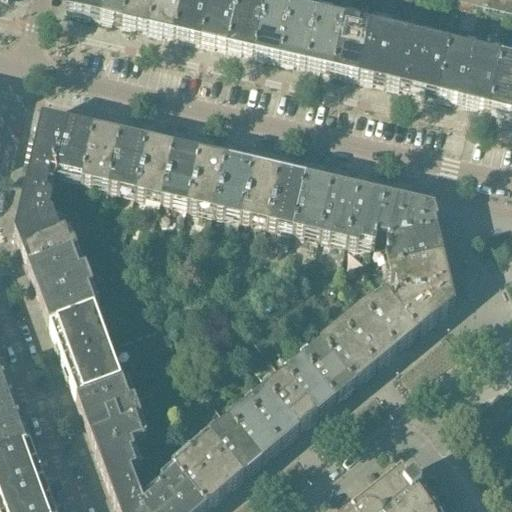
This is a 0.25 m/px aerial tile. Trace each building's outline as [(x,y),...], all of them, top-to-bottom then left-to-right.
[(102,0),(68,0),(64,20),(96,27),(102,0)] [(125,0),(102,0),(96,27),(118,32),(125,0)] [(125,0),(118,32),(144,38),(153,0),(125,0)] [(180,0),(153,0),(144,38),(171,45),(180,0)] [(208,1),(203,0),(180,0),(171,45),(196,51),(208,1)] [(444,0),(443,8),(462,13),(465,0),(444,0)] [(485,0),(465,0),(462,13),(482,18),(485,0)] [(502,22),(507,0),(485,0),(482,18),(502,22)] [(511,24),(511,0),(507,0),(502,22),(511,24)] [(235,7),(208,1),(196,51),(223,57),(235,7)] [(262,13),(235,7),(223,57),(250,63),(262,13)] [(288,20),(262,13),(250,63),(276,69),(288,20)] [(314,26),(288,20),(276,69),(303,75),(314,26)] [(340,32),(314,26),(303,75),(329,81),(340,32)] [(367,38),(340,32),(329,81),(355,87),(367,38)] [(392,44),(367,38),(355,87),(381,93),(392,44)] [(419,50),(392,44),(381,93),(408,100),(419,50)] [(446,56),(419,50),(408,100),(434,106),(446,56)] [(472,62),(446,56),(434,106),(460,112),(472,62)] [(500,69),(472,62),(460,112),(489,118),(500,69)] [(511,71),(500,69),(489,118),(511,123),(511,71)] [(66,132),(45,127),(39,125),(38,131),(29,173),(49,178),(49,180),(55,181),(66,132)] [(66,132),(55,181),(55,183),(80,189),(92,138),(66,132)] [(118,144),(92,138),(80,189),(80,193),(105,199),(118,144)] [(145,150),(118,144),(105,199),(132,206),(145,150)] [(171,156),(145,150),(132,206),(158,212),(171,156)] [(197,162),(171,156),(158,212),(184,218),(197,162)] [(223,168),(197,162),(184,218),(211,224),(223,168)] [(250,174),(223,168),(211,224),(237,230),(250,174)] [(13,241),(18,254),(55,240),(49,221),(52,206),(49,202),(44,201),(49,180),(49,178),(29,173),(13,241)] [(276,180),(250,174),(237,230),(263,236),(276,180)] [(288,183),(276,180),(263,236),(290,242),(302,187),(288,183)] [(329,193),(302,187),(290,242),(315,248),(329,193)] [(356,199),(329,193),(315,248),(343,255),(356,199)] [(382,205),(356,199),(343,255),(355,257),(356,251),(370,255),(374,241),(382,205)] [(431,216),(382,205),(374,241),(384,243),(386,249),(434,238),(432,230),(435,230),(431,216)] [(61,238),(55,240),(18,254),(25,274),(75,256),(72,250),(66,252),(61,238)] [(434,238),(386,249),(386,252),(383,253),(388,276),(440,264),(434,238)] [(116,241),(113,259),(120,260),(123,242),(116,241)] [(75,256),(25,274),(33,295),(82,276),(75,256)] [(440,264),(388,276),(384,277),(387,290),(391,288),(394,300),(398,299),(398,302),(447,291),(440,264)] [(83,276),(82,276),(33,295),(40,315),(91,296),(83,276)] [(171,282),(168,293),(182,297),(185,286),(171,282)] [(447,291),(398,302),(399,308),(391,315),(415,344),(452,313),(447,291)] [(91,296),(40,315),(47,333),(91,317),(93,317),(93,315),(97,314),(91,296)] [(145,303),(149,316),(162,312),(157,298),(145,303)] [(267,304),(281,320),(287,315),(274,299),(267,304)] [(204,315),(181,302),(175,313),(185,318),(185,325),(202,325),(204,315)] [(415,344),(391,315),(382,304),(379,306),(375,302),(357,316),(394,361),(415,344)] [(394,361),(357,316),(336,333),(373,378),(394,361)] [(118,390),(100,342),(91,317),(47,333),(54,353),(59,351),(63,362),(58,363),(63,377),(68,375),(72,385),(67,387),(74,407),(118,390)] [(142,330),(115,340),(118,349),(155,336),(148,317),(138,321),(142,330)] [(373,378),(336,333),(315,351),(317,353),(352,396),(373,378)] [(166,339),(121,356),(124,366),(170,349),(166,339)] [(352,396),(317,353),(298,368),(333,411),(352,396)] [(333,411),(298,368),(279,384),(315,427),(333,411)] [(315,427),(279,384),(261,399),(297,441),(315,427)] [(120,390),(118,390),(74,407),(95,465),(129,452),(145,446),(144,444),(140,445),(134,429),(139,427),(132,407),(127,409),(120,390)] [(297,441),(261,399),(242,415),(277,457),(297,441)] [(277,457),(242,415),(225,430),(259,472),(277,457)] [(259,472),(225,430),(207,445),(208,447),(241,488),(259,472)] [(241,488),(208,447),(189,462),(223,503),(241,488)] [(129,452),(95,465),(112,511),(140,511),(129,480),(135,478),(129,463),(133,461),(129,452)] [(211,511),(223,503),(189,462),(171,477),(173,480),(200,511),(211,511)] [(200,511),(173,480),(155,495),(158,498),(141,511),(200,511)] [(383,511),(405,491),(398,482),(361,511),(383,511)] [(428,511),(410,488),(405,491),(383,511),(428,511)]
